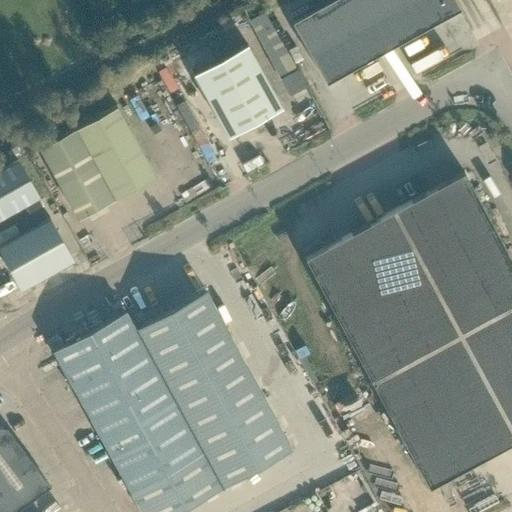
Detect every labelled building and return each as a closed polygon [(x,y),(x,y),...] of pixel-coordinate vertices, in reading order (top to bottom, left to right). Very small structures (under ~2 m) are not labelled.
[(326,82),(460,8),(455,0),(328,0),(292,20),(326,82)] [(305,85),(268,17),(265,12),(250,20),(253,26),(290,93),(305,85)] [(194,73),(228,136),(282,106),(247,43),(194,73)] [(156,176),(117,105),(74,129),(114,199),(156,176)] [(163,123),(153,132),(176,156),(185,146),(163,123)] [(78,218),(114,199),(74,129),(39,148),(78,218)] [(0,170),(0,217),(38,196),(18,160),(0,170)] [(511,442),(511,260),(464,171),(305,257),(429,487),(511,442)] [(74,259),(50,217),(0,245),(0,251),(21,289),(74,259)] [(53,351),(131,491),(141,511),(177,511),(292,450),(205,291),(135,330),(125,312),(53,351)] [(0,511),(16,511),(50,487),(6,429),(0,427),(0,511)]
